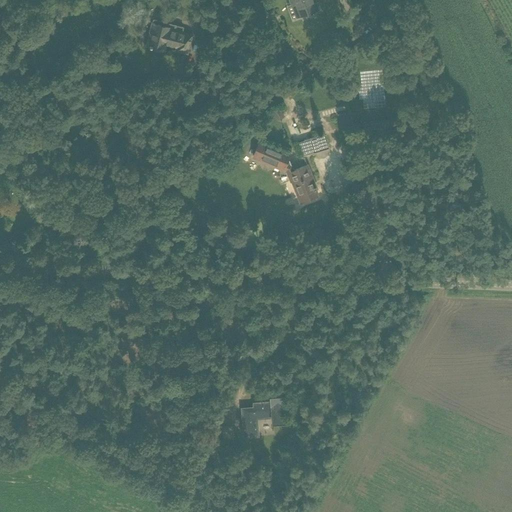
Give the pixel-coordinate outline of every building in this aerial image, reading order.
[(314,0),(313,1),(312,0),(290,0),(292,4),(293,3),(296,3),(300,15),(318,9),(314,0)] [(236,10),(226,18),(235,31),(246,24),(236,10)] [(198,15),(195,27),(205,30),(208,18),(198,15)] [(170,27),(152,23),(146,45),(153,47),(152,48),(160,50),(160,49),(163,50),(165,44),(176,47),(175,51),(188,54),(193,34),(180,30),(180,32),(170,29),(170,27)] [(193,88),(201,102),(223,91),(216,76),(193,88)] [(278,120),(285,115),(280,108),(273,113),(278,120)] [(346,111),(338,113),(342,129),(350,127),(346,111)] [(26,152),(37,141),(28,132),(17,143),(26,152)] [(328,148),(324,134),(304,140),(309,155),(328,148)] [(287,173),(291,182),(292,181),(301,202),(318,195),(316,189),(317,188),(307,165),(293,170),(288,158),(290,154),(260,141),(253,156),(284,169),(287,170),(288,173),(287,173)] [(287,422),(285,395),(270,396),(271,402),(254,403),(255,407),(243,408),(245,435),(257,434),(256,417),(272,416),(272,423),(282,423),(287,422)]
